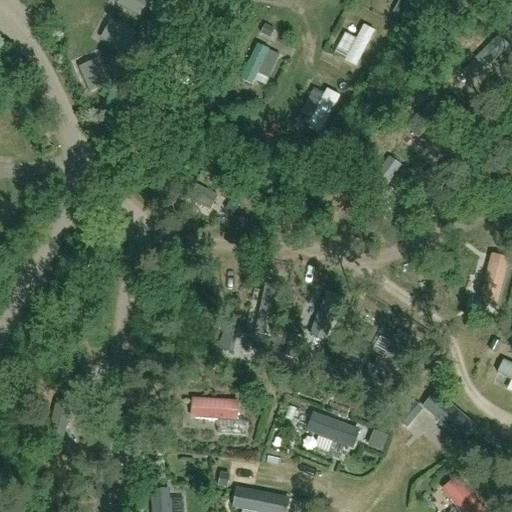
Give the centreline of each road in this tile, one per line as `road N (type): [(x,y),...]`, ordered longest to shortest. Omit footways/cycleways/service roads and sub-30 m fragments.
road 1 (track): [(137,219),(169,235),(290,243),(352,259),(384,256),(511,190)]
road 2 (unknown): [(511,199),(494,270),(453,326),(398,459)]
road 3 (track): [(358,258),(451,320),(477,404),(511,424)]
road 4 (track): [(178,0),(89,173)]
